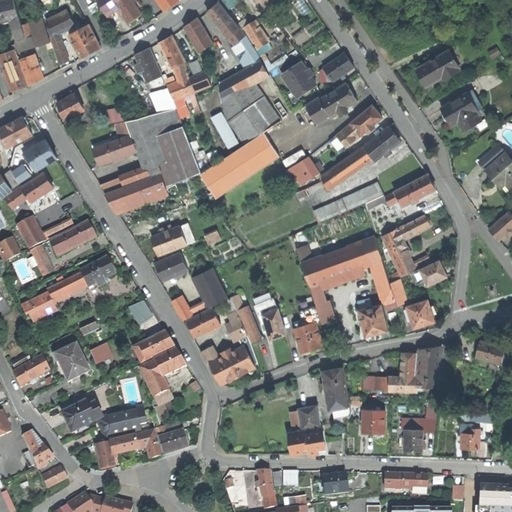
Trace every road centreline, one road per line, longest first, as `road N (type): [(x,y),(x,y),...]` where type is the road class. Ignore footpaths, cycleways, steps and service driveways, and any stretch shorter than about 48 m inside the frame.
road 1 (residential): [(461,321),(459,219),(317,0)]
road 2 (residential): [(35,97),(217,393)]
road 3 (residential): [(209,452),(227,462),(511,470)]
road 4 (residential): [(217,393),(429,341),(461,321)]
road 5 (residential): [(36,511),(84,479),(153,477)]
